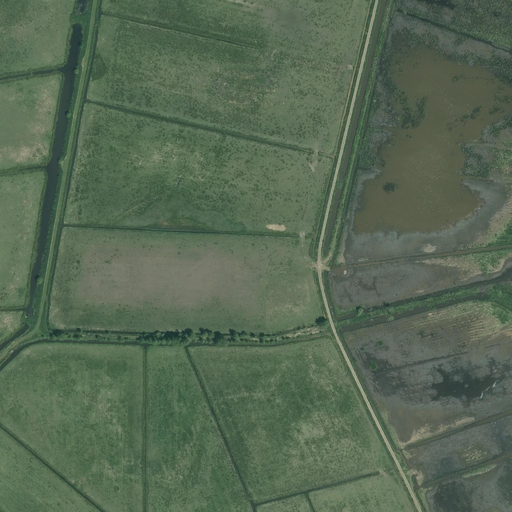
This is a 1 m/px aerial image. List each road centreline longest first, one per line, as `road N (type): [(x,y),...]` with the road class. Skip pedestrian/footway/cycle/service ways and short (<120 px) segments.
road 1 (track): [(420,511),(332,328),(318,265),(376,0)]
road 2 (track): [(95,0),(37,326),(0,358)]
